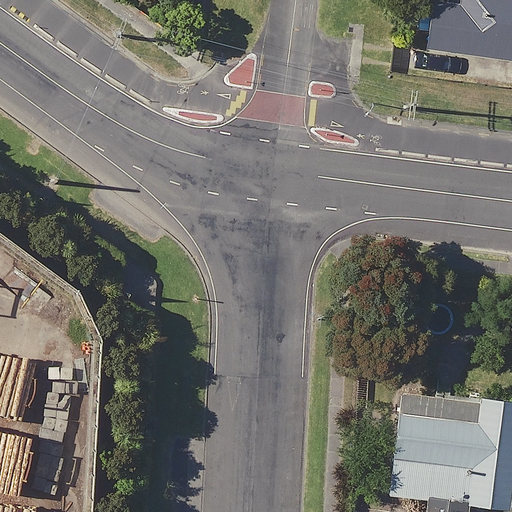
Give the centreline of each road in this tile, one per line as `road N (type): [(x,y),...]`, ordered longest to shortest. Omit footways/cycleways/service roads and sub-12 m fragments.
road 1 (residential): [(272,168),(254,511)]
road 2 (residential): [(272,168),(162,144),(0,39)]
road 3 (residential): [(511,199),(272,168)]
road 4 (residential): [(272,168),(296,0)]
